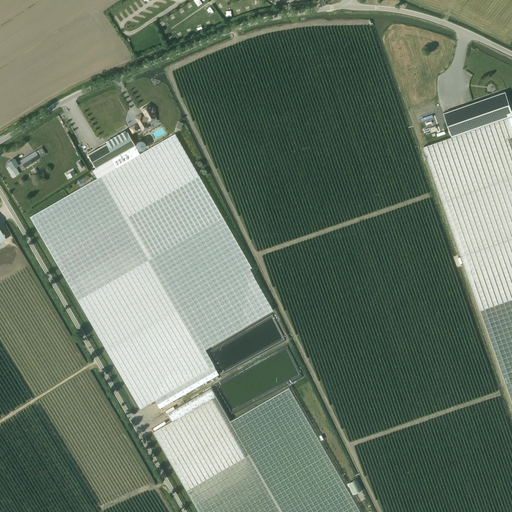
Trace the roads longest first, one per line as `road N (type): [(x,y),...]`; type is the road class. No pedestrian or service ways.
road 1 (unclassified): [(0,141),(76,95),(234,28),(343,6)]
road 2 (unclassified): [(184,511),(0,193)]
road 3 (unclassified): [(511,53),(412,13),(343,6)]
